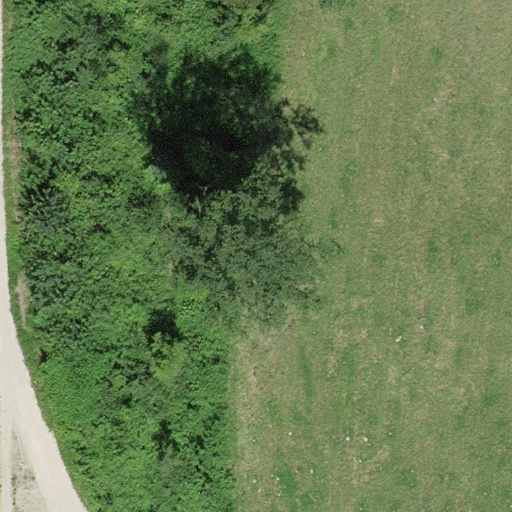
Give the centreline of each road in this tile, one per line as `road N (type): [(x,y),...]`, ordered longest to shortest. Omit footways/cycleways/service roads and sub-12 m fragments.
road 1 (track): [(0,154),(5,375)]
road 2 (track): [(5,375),(68,511)]
